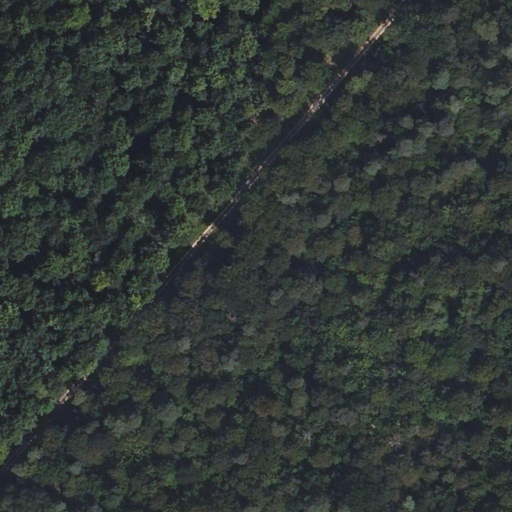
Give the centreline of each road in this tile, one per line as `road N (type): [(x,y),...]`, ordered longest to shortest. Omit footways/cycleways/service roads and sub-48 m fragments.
road 1 (track): [(410,0),(0,479)]
road 2 (track): [(0,154),(206,236)]
